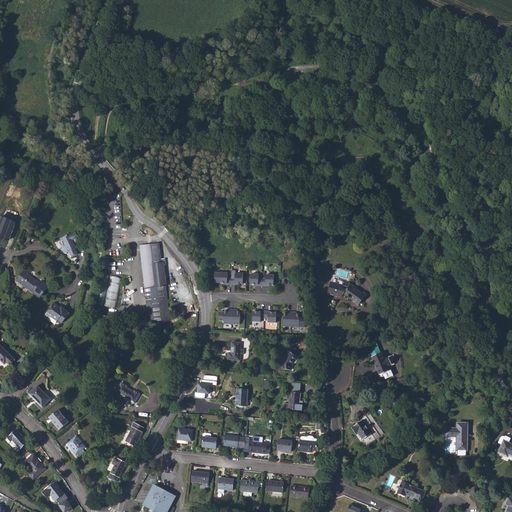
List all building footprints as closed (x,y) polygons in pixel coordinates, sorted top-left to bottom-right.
[(15,223),(0,217),(0,238),(8,241),(15,223)] [(325,230),(329,232),(333,226),(329,223),(325,230)] [(68,234),(60,238),(64,245),(60,248),(63,254),(68,251),(71,257),(78,254),(75,248),(76,247),(72,240),(77,237),(74,232),(69,235),(68,234)] [(139,245),(143,279),(148,320),(148,323),(170,321),(166,287),(164,265),(166,265),(165,259),(161,259),(160,252),(159,243),(139,245)] [(18,280),(32,291),(34,293),(39,298),(48,287),(42,283),(40,286),(37,284),(38,283),(33,279),(32,279),(23,272),(20,275),(21,276),(18,280)] [(108,283),(109,275),(104,274),(100,294),(105,295),(107,288),(108,288),(109,283),(108,283)] [(116,308),(122,277),(110,275),(105,305),(116,308)] [(238,283),(230,282),(230,279),(222,278),(222,289),(227,289),(230,289),(230,290),(238,290),(238,289),(241,289),(246,289),(246,279),(238,279),(238,283)] [(261,279),(253,279),(253,289),(258,289),(261,289),(261,290),(265,290),(269,290),(269,289),(272,289),(277,289),(277,279),(269,279),(269,283),(265,283),(261,283),(261,279)] [(18,280),(17,281),(31,293),(32,291),(18,280)] [(343,286),(330,282),(327,294),(341,298),(344,294),(358,305),(366,295),(351,284),(348,287),(346,290),(342,289),(343,286)] [(60,308),(54,303),(45,315),(45,317),(48,319),(50,317),(57,322),(58,320),(62,323),(69,313),(62,308),(60,308)] [(227,310),(224,310),(224,311),(219,311),(219,320),(224,320),(224,323),(232,323),(240,323),(240,310),(237,310),(236,310),(236,309),(232,309),(228,309),(228,310),(227,310)] [(258,316),(254,316),(253,326),(261,326),(262,323),(265,323),(269,323),(269,327),(277,327),(277,316),(273,316),(269,316),(269,315),(265,315),(261,315),(261,316),(258,316)] [(287,317),(285,317),(284,330),(300,330),(301,317),(298,317),(296,317),(296,316),(289,316),(289,317),(287,317)] [(228,360),(240,361),(241,349),(249,350),(250,339),(241,338),(241,343),(232,342),(231,353),(229,353),(228,360)] [(0,346),(0,360),(4,365),(7,362),(10,365),(15,360),(1,346),(0,346)] [(282,369),(291,370),(291,365),(297,357),(289,352),(283,361),(282,369)] [(379,375),(389,370),(387,366),(391,364),(389,358),(385,359),(382,352),(371,357),(379,375)] [(389,370),(379,375),(380,378),(384,376),(385,378),(393,375),(390,369),(389,370)] [(194,392),(193,398),(205,399),(206,394),(212,394),(213,384),(216,385),(217,377),(204,376),(203,384),(198,383),(197,392),(194,392)] [(116,392),(134,403),(140,394),(135,391),(134,392),(126,387),(127,386),(122,383),(116,392)] [(300,401),(301,393),(300,393),(301,384),(292,383),(291,392),(289,404),(283,403),(282,410),(288,410),(289,409),(299,410),(304,411),(305,407),(305,402),(302,401),(302,402),(300,402),(300,401)] [(29,394),(42,407),(50,399),(37,386),(29,394)] [(236,406),(247,407),(248,389),(237,388),(236,406)] [(49,417),(59,430),(69,422),(58,410),(49,417)] [(362,420),(351,428),(356,434),(358,432),(363,439),(367,445),(384,434),(369,412),(361,417),(362,420)] [(126,441),(135,447),(143,432),(142,432),(144,427),(134,422),(132,426),(133,427),(126,441)] [(446,437),(457,437),(456,451),(467,451),(467,423),(457,423),(457,428),(446,428),(446,437)] [(20,434),(16,429),(7,437),(10,441),(12,440),(21,449),(28,443),(22,436),(20,434)] [(178,440),(188,441),(192,441),(193,431),(193,430),(179,429),(178,440)] [(246,440),(246,437),(239,437),(239,436),(239,432),(226,430),(224,446),(238,447),(238,446),(245,447),(246,440)] [(210,434),(204,433),(203,434),(202,447),(216,449),(217,443),(217,438),(211,438),(211,435),(210,434)] [(67,444),(75,455),(86,447),(77,436),(67,444)] [(314,442),(314,439),(312,436),(308,436),(306,437),(302,436),(301,437),(301,440),(300,440),(299,451),(311,453),(311,451),(316,451),(317,442),(314,442)] [(502,444),(504,440),(509,443),(511,438),(505,436),(505,437),(503,437),(502,437),(500,438),(498,442),(502,444)] [(249,448),(249,452),(266,454),(267,443),(253,441),(254,438),(250,438),(250,441),(246,440),(245,447),(245,448),(249,448)] [(277,451),(291,452),(292,441),(278,440),(277,451)] [(498,453),(507,457),(508,455),(511,457),(511,444),(509,443),(504,440),(502,444),(498,453)] [(24,462),(32,471),(29,474),(33,480),(46,469),(34,454),(24,462)] [(108,478),(116,483),(119,478),(126,463),(118,459),(115,458),(113,463),(115,464),(110,473),(111,473),(108,478)] [(208,483),(209,473),(192,471),(191,482),(208,483)] [(224,490),(233,491),(234,479),(219,478),(218,489),(224,490)] [(252,492),(257,493),(258,482),(242,480),(240,491),(244,491),(252,492)] [(397,492),(405,495),(406,493),(408,494),(407,494),(421,501),(425,492),(409,485),(410,484),(402,480),(397,492)] [(283,493),(284,482),(267,481),(266,491),(283,493)] [(57,499),(62,496),(65,493),(57,482),(43,492),(46,497),(50,494),(55,501),(57,499)] [(163,511),(166,511),(175,496),(155,485),(145,502),(150,505),(149,508),(157,511),(160,511),(161,511),(163,511)] [(308,499),(309,487),(291,485),(290,496),(308,499)] [(62,496),(57,499),(60,503),(59,505),(64,511),(66,511),(74,507),(69,500),(70,499),(65,493),(62,496)]
